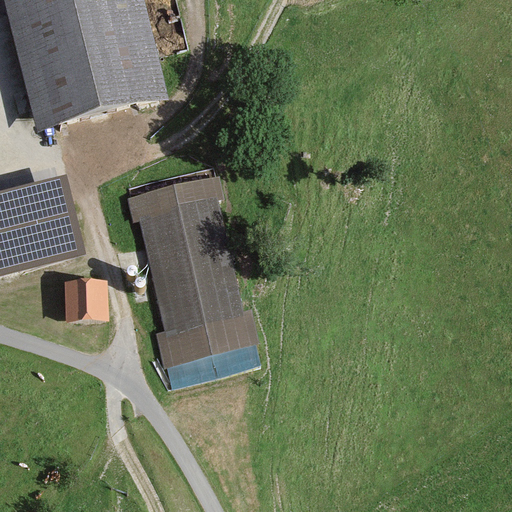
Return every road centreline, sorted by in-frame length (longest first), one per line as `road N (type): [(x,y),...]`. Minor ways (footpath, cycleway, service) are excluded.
road 1 (unclassified): [(0,334),(94,366),(135,391),(215,511)]
road 2 (track): [(115,377),(114,417),(158,511)]
